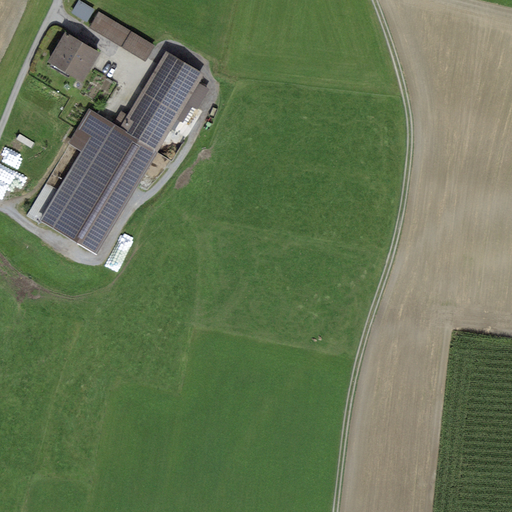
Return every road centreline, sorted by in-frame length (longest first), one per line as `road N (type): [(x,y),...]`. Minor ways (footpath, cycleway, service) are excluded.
road 1 (track): [(335,511),(353,376),(394,247),(411,140),(375,0)]
road 2 (track): [(54,0),(0,130)]
